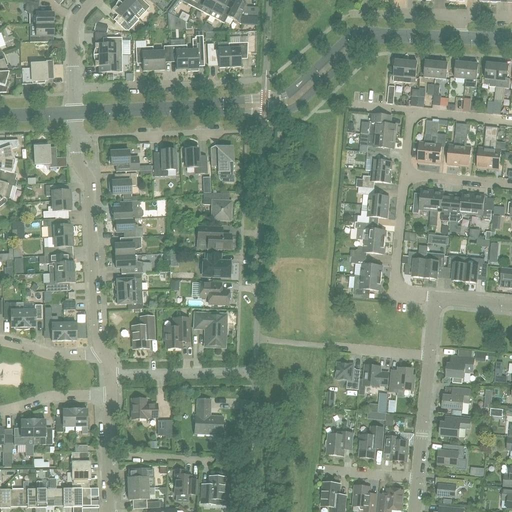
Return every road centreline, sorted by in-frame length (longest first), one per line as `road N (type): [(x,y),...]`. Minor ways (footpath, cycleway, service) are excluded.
road 1 (tertiary): [(180,109),(288,111),(350,56),(392,36)]
road 2 (tertiary): [(392,36),(347,38),(279,98),(180,109)]
road 3 (residential): [(254,373),(252,460),(105,456)]
road 4 (residential): [(102,353),(75,137)]
road 5 (residential): [(72,89),(255,82)]
road 6 (residential): [(260,200),(254,373)]
road 7 (residential): [(405,175),(410,120),(419,113),(511,122)]
road 8 (residential): [(435,299),(403,296),(394,283),(405,175)]
road 9 (residential): [(75,137),(223,131)]
road 10 (residential): [(110,376),(254,373)]
road 11 (unclassified): [(416,478),(428,357)]
